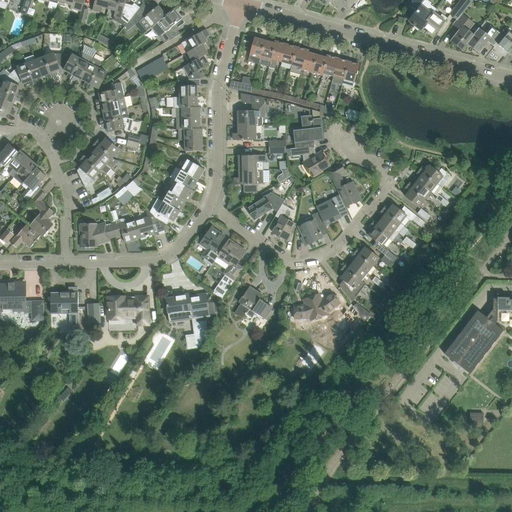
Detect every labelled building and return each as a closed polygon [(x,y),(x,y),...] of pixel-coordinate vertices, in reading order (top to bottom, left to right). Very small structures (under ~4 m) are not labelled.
[(32,0),(24,0),(25,0),(20,13),(27,15),(32,0)] [(58,0),(58,1),(72,5),(71,8),(81,11),(83,0),(58,0)] [(96,0),(96,3),(93,11),(99,12),(98,14),(107,17),(109,9),(111,0),(96,0)] [(128,0),(111,0),(109,9),(116,11),(115,16),(114,21),(125,27),(127,23),(131,18),(139,8),(134,5),(133,7),(125,5),(125,2),(128,3),(128,0)] [(330,0),(328,2),(329,3),(340,10),(347,0),(348,0),(353,3),(354,0),(330,0)] [(414,0),(410,5),(417,11),(409,21),(413,24),(413,25),(415,26),(420,30),(422,28),(432,15),(432,14),(436,9),(430,5),(432,3),(427,0),(414,0)] [(471,0),(461,0),(450,14),(457,20),(462,14),(473,0),(471,0)] [(136,13),(131,18),(136,24),(139,22),(147,32),(151,28),(152,27),(166,16),(166,15),(158,6),(151,12),(148,14),(141,6),(139,8),(136,13)] [(83,7),(78,22),(84,24),(88,9),(83,7)] [(166,16),(152,27),(165,43),(180,34),(178,35),(171,27),(174,25),(182,19),(174,9),(166,16)] [(429,33),(433,37),(447,18),(442,14),(440,17),(434,13),(436,9),(432,14),(432,15),(422,28),(427,32),(426,33),(428,34),(429,33)] [(463,50),(468,44),(474,35),(468,31),(474,24),(462,14),(457,20),(454,24),(460,29),(452,41),(463,50)] [(479,29),(474,35),(468,44),(480,53),(488,41),(495,46),(503,36),(491,27),(485,34),(479,29)] [(182,43),(187,53),(191,50),(192,50),(203,44),(207,42),(205,38),(208,36),(208,34),(206,30),(207,30),(206,29),(182,43)] [(505,57),(508,53),(508,52),(511,46),(511,33),(509,32),(504,37),(503,36),(495,46),(494,48),(495,49),(497,51),(498,52),(499,53),(501,53),(505,57)] [(100,35),(97,40),(109,47),(112,41),(100,35)] [(85,38),(84,41),(91,45),(91,46),(94,47),(92,49),(96,51),(98,49),(100,45),(93,41),(85,38)] [(259,64),(260,58),(265,41),(254,38),(251,49),(248,61),(259,64)] [(275,43),(265,41),(260,58),(259,64),(269,67),(276,44),(275,43)] [(277,61),(282,62),(287,44),(276,41),(275,43),(276,44),(269,67),(269,68),(274,70),(277,61)] [(187,53),(192,62),(193,62),(204,56),(208,54),(203,44),(192,50),(191,50),(187,53)] [(282,62),(292,65),(297,47),(287,44),(282,62)] [(81,59),(71,79),(74,81),(76,77),(81,80),(93,58),(96,51),(92,49),(84,45),(83,53),(83,57),(81,59)] [(308,50),(297,47),(292,65),(290,73),(300,76),(302,70),(307,52),(308,50)] [(302,70),(312,73),(317,55),(307,52),(302,70)] [(54,53),(44,57),(52,78),(56,76),(55,72),(60,70),(59,66),(62,66),(63,54),(54,54),(54,53)] [(67,77),(71,79),(81,59),(72,55),(63,54),(62,66),(66,67),(64,71),(69,73),(67,77)] [(327,58),(317,55),(312,73),(323,76),(324,74),(323,74),(328,58),(327,58)] [(34,56),(25,59),(26,63),(34,84),(38,83),(37,79),(42,77),(35,60),(34,56)] [(201,70),(209,65),(204,56),(193,62),(192,62),(188,64),(182,68),(189,80),(190,79),(200,79),(205,77),(201,70)] [(328,56),(327,58),(328,58),(323,74),(324,74),(334,76),(339,59),(328,56)] [(44,57),(35,60),(42,77),(47,75),(48,79),(52,78),(44,57)] [(102,63),(93,58),(81,80),(86,82),(84,86),(88,88),(98,68),(100,66),(102,63)] [(349,62),(339,59),(334,76),(332,82),(343,85),(349,62)] [(119,63),(124,69),(127,66),(123,60),(119,63)] [(161,65),(158,60),(153,63),(159,74),(169,68),(166,63),(161,65)] [(353,88),(360,65),(349,62),(343,85),(353,88)] [(17,67),(11,74),(19,82),(22,80),(23,84),(29,82),(30,86),(34,84),(26,63),(17,67)] [(159,74),(153,63),(148,66),(154,77),(159,74)] [(154,77),(148,66),(142,69),(149,80),(150,79),(154,77)] [(107,73),(98,68),(88,88),(91,90),(93,86),(99,89),(107,73)] [(135,74),(131,69),(127,71),(132,77),(135,74)] [(142,69),(137,72),(143,83),(144,82),(149,80),(142,69)] [(0,76),(3,80),(0,88),(0,89),(20,97),(22,94),(18,92),(20,87),(16,85),(19,82),(11,74),(6,70),(0,75),(0,76)] [(179,82),(180,97),(198,97),(197,86),(200,86),(200,80),(200,79),(190,79),(189,80),(184,82),(179,82)] [(229,89),(251,93),(252,89),(251,89),(252,85),(231,81),(229,89)] [(96,100),(97,105),(119,100),(122,99),(124,98),(121,83),(115,84),(117,90),(99,94),(100,100),(96,100)] [(0,99),(13,105),(15,100),(19,101),(20,97),(0,89),(0,99)] [(251,96),(252,104),(252,111),(238,111),(238,125),(235,126),(256,125),(262,125),(262,117),(265,117),(265,103),(265,98),(251,96)] [(173,98),(167,98),(167,108),(173,107),(173,108),(176,108),(182,108),(198,108),(198,107),(198,97),(180,97),(173,97),(173,98)] [(119,100),(97,105),(97,109),(102,108),(103,113),(126,108),(124,98),(122,99),(119,100)] [(154,98),(149,99),(151,108),(152,108),(156,107),(156,108),(159,108),(156,98),(154,99),(154,98)] [(0,116),(2,117),(5,118),(7,113),(14,116),(15,112),(11,110),(13,105),(0,99),(0,116)] [(176,108),(176,119),(200,118),(200,107),(198,107),(198,108),(182,108),(176,108)] [(100,119),(101,123),(126,118),(128,119),(126,108),(103,113),(104,118),(100,119)] [(356,119),(358,113),(350,111),(348,116),(356,119)] [(296,149),(315,146),(311,146),(310,141),(323,139),(321,119),(311,120),(310,117),(302,117),(304,130),(294,131),(295,143),(296,149)] [(126,118),(101,123),(101,127),(106,126),(107,132),(125,128),(125,130),(130,131),(133,120),(128,119),(126,118)] [(182,130),(184,130),(200,129),(200,118),(182,119),(176,119),(176,130),(178,130),(182,130)] [(256,134),(256,125),(235,126),(238,126),(238,134),(233,134),(233,140),(243,140),(243,141),(244,141),(244,140),(254,140),(254,142),(260,142),(260,134),(256,134)] [(185,141),(202,140),(202,129),(200,129),(184,130),(182,130),(178,130),(178,141),(185,141)] [(129,135),(128,141),(139,144),(141,138),(129,135)] [(99,140),(96,143),(113,158),(119,150),(106,138),(102,143),(99,140)] [(185,141),(185,151),(203,151),(202,140),(185,141)] [(138,149),(139,144),(128,141),(126,146),(138,149)] [(96,149),(93,153),(111,169),(117,163),(112,158),(113,158),(96,143),(93,146),(96,149)] [(0,164),(1,163),(6,168),(9,165),(8,164),(19,152),(9,144),(0,154),(0,164)] [(303,163),(312,177),(330,166),(321,151),(316,155),(315,146),(296,149),(290,149),(291,157),(303,156),(304,162),(303,163)] [(13,178),(29,159),(20,151),(19,152),(8,164),(9,165),(14,170),(10,175),(13,178)] [(86,154),(83,157),(100,172),(102,170),(107,175),(111,169),(93,153),(89,157),(86,154)] [(252,155),(238,156),(239,170),(257,170),(263,170),(263,162),(266,162),(266,155),(253,155),(252,155)] [(80,168),(77,171),(86,188),(100,172),(83,157),(80,160),(84,163),(80,168)] [(24,183),(26,180),(37,168),(39,167),(29,159),(13,178),(22,185),(24,183)] [(198,180),(204,169),(188,160),(181,170),(198,180)] [(328,171),(340,195),(345,207),(360,200),(352,182),(345,186),(342,180),(340,181),(337,176),(345,171),(340,164),(328,171)] [(450,175),(447,172),(442,168),(438,172),(429,165),(425,170),(422,167),(419,170),(442,188),(450,177),(450,175)] [(29,188),(22,196),(30,203),(31,202),(38,193),(40,190),(42,189),(38,186),(46,176),(37,168),(26,180),(24,183),(29,188)] [(288,169),(280,170),(283,174),(287,179),(292,176),(288,169)] [(181,170),(175,181),(192,190),(198,180),(181,170)] [(239,178),(234,178),(234,185),(244,184),(244,193),(257,193),(257,185),(263,185),(263,184),(263,170),(257,170),(239,170),(239,178)] [(420,176),(417,181),(431,192),(436,196),(442,188),(419,170),(417,174),(420,176)] [(125,182),(126,183),(131,177),(128,174),(123,179),(125,182)] [(119,176),(116,180),(118,182),(117,184),(120,187),(125,182),(123,179),(119,176)] [(136,178),(133,181),(138,187),(141,184),(136,178)] [(172,179),(169,184),(172,186),(169,191),(186,201),(188,203),(195,192),(192,190),(175,181),(172,179)] [(138,187),(133,181),(126,188),(128,190),(131,193),(138,187)] [(407,186),(425,199),(431,192),(417,181),(414,185),(410,182),(407,186)] [(419,207),(425,199),(407,186),(405,189),(409,192),(405,196),(419,207)] [(115,195),(118,199),(128,190),(126,188),(125,187),(115,195)] [(180,211),(186,201),(166,189),(163,188),(157,198),(180,211)] [(38,193),(31,202),(42,212),(29,226),(41,236),(43,238),(53,225),(47,219),(53,211),(47,206),(46,206),(41,201),(46,195),(41,190),(38,193)] [(271,193),(247,208),(254,220),(272,209),(278,212),(282,204),(285,200),(271,193)] [(348,214),(345,207),(340,195),(316,206),(319,212),(325,226),(333,222),(331,218),(339,215),(341,219),(341,218),(348,214)] [(436,199),(441,203),(444,199),(439,195),(436,199)] [(168,218),(174,222),(180,211),(157,198),(149,212),(156,218),(165,224),(168,218)] [(280,219),(272,232),(286,240),(290,233),(295,224),(288,220),(294,211),(289,208),(292,202),(286,198),(285,200),(282,204),(278,212),(275,216),(280,219)] [(449,203),(444,199),(441,203),(446,207),(449,203)] [(401,211),(393,204),(389,209),(386,206),(383,210),(401,224),(406,216),(412,221),(412,220),(416,215),(405,207),(401,211)] [(417,214),(427,221),(430,216),(421,209),(417,214)] [(404,226),(401,224),(383,210),(380,213),(384,216),(381,220),(398,234),(404,226)] [(148,217),(135,221),(140,238),(146,236),(147,237),(149,236),(154,234),(155,235),(159,234),(158,233),(166,230),(165,226),(164,225),(165,224),(156,218),(149,212),(146,213),(148,217)] [(329,233),(325,226),(319,212),(312,215),(314,220),(298,227),(307,245),(323,237),(322,236),(329,233)] [(425,223),(416,215),(412,220),(422,228),(425,223)] [(112,224),(115,234),(122,232),(125,243),(140,238),(135,221),(127,223),(127,222),(123,220),(119,221),(112,223),(112,224)] [(393,241),(398,234),(381,220),(377,224),(374,221),(371,225),(389,239),(393,241)] [(97,225),(97,224),(81,224),(81,248),(97,247),(97,242),(102,241),(103,243),(111,241),(110,239),(116,237),(115,234),(112,224),(106,226),(106,223),(97,225)] [(29,226),(27,224),(11,243),(16,248),(22,241),(30,248),(41,236),(29,226)] [(371,225),(369,228),(372,231),(368,235),(376,241),(373,246),(385,255),(394,263),(397,258),(398,258),(388,251),(389,249),(384,245),(389,239),(371,225)] [(207,249),(201,256),(213,265),(218,257),(218,256),(221,252),(221,251),(216,248),(224,237),(218,232),(212,227),(200,244),(207,249)] [(8,229),(0,238),(6,244),(14,234),(8,229)] [(403,241),(408,245),(412,241),(407,237),(403,241)] [(237,263),(240,259),(246,251),(237,245),(237,246),(229,240),(221,251),(221,252),(218,256),(218,257),(229,264),(223,273),(225,275),(213,293),(222,299),(244,268),(237,263)] [(417,245),(412,241),(408,245),(413,249),(417,245)] [(379,258),(365,247),(361,252),(358,249),(355,252),(373,266),(379,258)] [(356,258),(353,263),(367,274),(373,266),(355,252),(353,255),(356,258)] [(394,263),(385,255),(381,260),(390,267),(394,263)] [(367,274),(353,263),(349,267),(346,264),(343,267),(366,285),(366,284),(362,281),(361,281),(367,274)] [(352,301),(366,285),(343,267),(341,270),(344,273),(341,278),(344,280),(340,285),(352,301)] [(372,281),(377,285),(380,281),(375,277),(372,281)] [(385,284),(380,281),(377,285),(382,289),(385,284)] [(9,285),(0,285),(0,295),(0,296),(1,311),(25,311),(25,313),(32,313),(31,301),(26,301),(25,291),(20,291),(20,283),(8,283),(9,285)] [(257,292),(249,287),(239,303),(242,304),(235,314),(243,319),(246,315),(252,319),(255,313),(265,319),(267,316),(262,313),(268,304),(254,296),(257,292)] [(51,297),(47,297),(47,301),(51,301),(51,314),(69,314),(69,317),(79,317),(78,291),(69,291),(69,293),(51,293),(51,297)] [(294,306),(295,319),(306,318),(310,317),(311,320),(327,315),(326,313),(329,311),(340,303),(332,292),(323,300),(321,300),(319,294),(304,299),(305,305),(304,305),(294,306)] [(174,298),(166,299),(169,317),(170,323),(193,320),(195,333),(196,345),(202,344),(208,333),(206,321),(196,322),(196,319),(210,317),(208,301),(200,302),(199,297),(190,299),(189,295),(174,297),(174,298)] [(137,324),(148,324),(148,297),(136,297),(136,300),(124,300),(124,298),(108,298),(108,319),(125,319),(125,316),(137,316),(137,324)] [(497,297),(497,299),(497,311),(498,311),(509,311),(511,310),(511,299),(509,300),(509,298),(497,297)] [(497,311),(497,299),(494,299),(493,309),(487,317),(478,310),(444,353),(471,373),(504,330),(495,324),(497,321),(498,311),(497,311)] [(44,301),(31,301),(32,313),(32,321),(44,321),(44,301)] [(99,323),(99,304),(87,304),(87,324),(99,323)] [(357,304),(353,307),(356,310),(360,316),(365,323),(366,322),(371,315),(357,304)] [(21,334),(12,348),(19,353),(28,339),(21,334)] [(133,371),(129,378),(132,381),(137,373),(133,371)] [(245,371),(231,385),(235,388),(247,376),(246,375),(247,372),(245,371)] [(104,383),(97,395),(103,399),(110,387),(104,383)] [(470,415),(470,424),(483,425),(483,416),(470,415)] [(490,415),(486,420),(490,424),(495,420),(490,415)]
